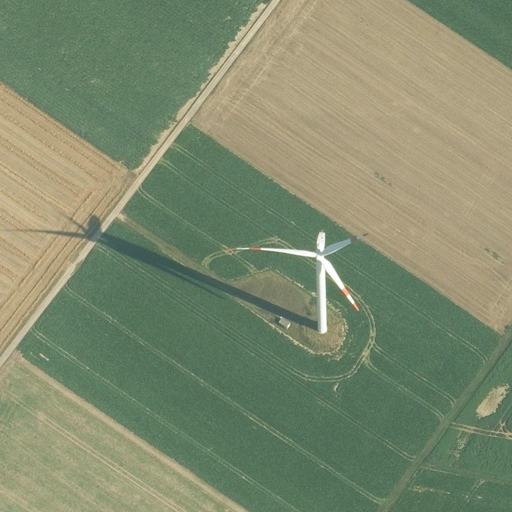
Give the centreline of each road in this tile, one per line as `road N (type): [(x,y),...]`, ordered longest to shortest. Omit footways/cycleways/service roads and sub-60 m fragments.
road 1 (track): [(115,214),(280,0)]
road 2 (track): [(511,352),(394,511)]
road 3 (track): [(0,366),(115,214)]
road 4 (track): [(115,214),(221,286)]
